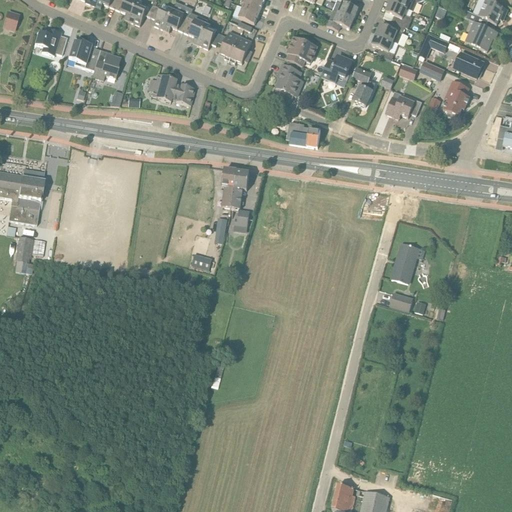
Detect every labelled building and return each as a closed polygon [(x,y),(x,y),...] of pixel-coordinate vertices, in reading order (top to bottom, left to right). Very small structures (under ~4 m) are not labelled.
[(80,0),(80,1),(85,4),(96,9),(100,0),(80,0)] [(103,6),(115,11),(119,0),(100,0),(96,9),(101,11),(103,6)] [(119,0),(115,11),(127,17),(124,22),(129,24),(138,4),(137,4),(139,0),(119,0)] [(148,9),(138,4),(129,24),(140,29),(145,17),(150,20),(155,8),(157,4),(156,4),(157,0),(153,0),(150,6),(148,9)] [(246,0),(243,10),(259,17),(263,6),(247,0),(246,0)] [(338,0),(337,3),(333,13),(338,15),(354,21),(358,11),(349,7),(351,2),(346,0),(338,0)] [(425,0),(391,0),(390,4),(407,12),(407,11),(411,13),(415,3),(418,4),(424,2),(425,0)] [(508,12),(485,2),(478,18),(488,23),(487,24),(496,28),(499,22),(503,24),(508,12)] [(412,20),(410,19),(404,17),(407,12),(390,4),(385,15),(396,19),(393,25),(405,30),(407,31),(412,20)] [(183,35),(191,15),(193,12),(176,5),(173,13),(164,33),(169,35),(171,30),(183,35)] [(153,28),(164,33),(173,13),(168,11),(166,16),(160,13),(161,11),(155,8),(150,20),(156,22),(153,28)] [(436,18),(444,21),(447,12),(440,9),(436,18)] [(255,27),(259,17),(243,10),(238,20),(255,27)] [(326,29),(338,33),(340,28),(349,32),(354,21),(338,15),(333,13),(326,29)] [(8,14),(3,31),(14,34),(19,17),(8,14)] [(193,45),(197,47),(206,27),(208,23),(191,15),(183,35),(195,40),(193,45)] [(405,30),(393,25),(391,31),(380,27),(376,37),(393,45),(395,39),(400,41),(405,30)] [(494,42),(498,35),(474,25),(465,45),(487,54),(493,41),(494,42)] [(206,27),(197,47),(208,52),(211,46),(216,49),(218,45),(221,37),(215,34),(214,37),(208,34),(211,29),(206,27)] [(45,36),(38,34),(34,48),(43,50),(41,55),(54,59),(55,56),(62,58),(67,40),(60,38),(61,36),(48,32),(48,34),(46,35),(45,36)] [(224,62),(230,64),(240,39),(229,34),(227,40),(223,47),(219,57),(225,59),(224,62)] [(218,45),(223,47),(227,40),(221,37),(218,45)] [(391,63),(394,57),(398,47),(393,45),(376,37),(372,48),(382,52),(380,58),(391,63)] [(440,54),(445,45),(428,37),(419,58),(425,61),(430,49),(440,54)] [(230,64),(235,67),(236,64),(242,67),(243,63),(247,65),(252,54),(248,52),(252,44),(240,39),(230,64)] [(310,65),(317,50),(296,41),(293,47),(291,46),(287,56),(289,56),(287,63),(302,69),(304,63),(310,65)] [(80,46),(73,44),(68,61),(75,63),(74,68),(94,74),(97,62),(100,54),(90,51),(91,48),(81,45),(80,46)] [(481,72),(483,67),(460,56),(459,58),(460,59),(461,57),(466,60),(463,66),(457,63),(454,71),(477,81),(477,79),(479,80),(483,72),(481,72)] [(98,63),(97,62),(94,74),(92,80),(103,83),(105,78),(115,82),(118,72),(117,71),(118,70),(121,61),(111,58),(110,61),(105,60),(104,65),(98,63)] [(335,65),(328,62),(321,79),(328,82),(329,81),(336,84),(338,78),(345,81),(352,64),(338,58),(335,65)] [(300,75),(282,67),(279,76),(282,77),(279,83),(278,83),(275,90),(276,90),(274,97),(283,101),(284,101),(285,99),(292,102),(300,83),(297,82),(300,75)] [(414,82),(417,74),(402,68),(399,77),(414,82)] [(432,68),(427,78),(440,83),(444,74),(432,68)] [(375,86),(369,83),(372,77),(356,70),(352,79),(363,84),(360,89),(353,103),(366,109),(372,94),(375,86)] [(190,109),(195,91),(181,87),(180,90),(175,89),(176,83),(158,78),(156,84),(150,82),(147,93),(153,94),(151,100),(170,105),(171,100),(177,102),(176,105),(190,109)] [(381,88),(390,91),(391,91),(394,84),(384,80),(381,88)] [(448,102),(443,112),(459,119),(463,108),(465,109),(469,100),(466,98),(469,91),(453,84),(445,100),(448,102)] [(119,109),(123,96),(114,94),(110,109),(119,109)] [(401,97),(395,94),(385,117),(395,121),(396,118),(400,119),(400,117),(408,121),(410,116),(416,119),(422,105),(415,102),(414,105),(400,100),(401,97)] [(436,112),(440,104),(432,101),(429,108),(436,112)] [(268,112),(290,122),(292,115),(270,105),(268,105),(266,111),(268,111),(268,112)] [(503,148),(511,149),(511,120),(510,130),(500,128),(498,141),(504,142),(503,148)] [(291,136),(290,144),(289,146),(318,151),(321,133),(303,130),(302,138),(291,136)] [(237,173),(224,171),(221,189),(225,190),(222,209),(231,211),(237,173)] [(237,173),(231,211),(240,212),(243,192),(247,193),(249,175),(237,173)] [(36,228),(38,221),(42,190),(43,186),(43,184),(21,180),(21,178),(17,177),(0,174),(0,200),(12,202),(8,223),(36,228)] [(247,230),(250,214),(239,212),(238,221),(235,221),(234,228),(247,230)] [(225,236),(227,223),(218,221),(216,234),(225,236)] [(15,231),(8,229),(7,237),(14,238),(15,231)] [(43,258),(45,244),(20,240),(16,263),(26,265),(28,265),(30,257),(43,258)] [(402,247),(391,282),(408,286),(416,260),(420,262),(423,252),(410,249),(402,247)] [(191,268),(209,273),(212,262),(194,257),(191,268)] [(24,276),(26,265),(16,263),(15,274),(24,276)] [(390,309),(409,314),(413,302),(394,296),(390,309)] [(423,317),(426,307),(417,304),(414,314),(423,317)] [(229,350),(223,348),(219,361),(226,363),(229,350)] [(332,511),(352,511),(357,492),(338,488),(332,511)] [(365,494),(360,511),(387,511),(389,502),(390,500),(365,494)]
